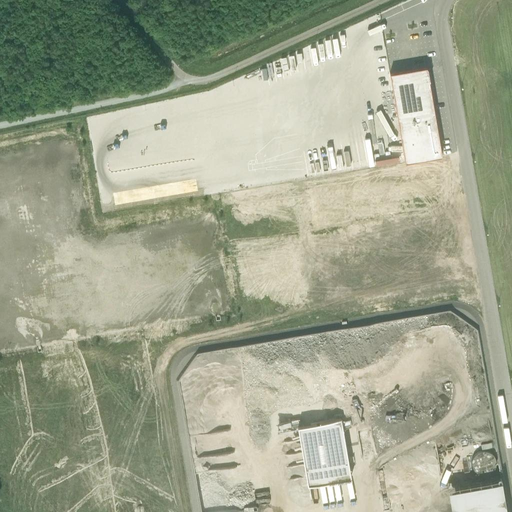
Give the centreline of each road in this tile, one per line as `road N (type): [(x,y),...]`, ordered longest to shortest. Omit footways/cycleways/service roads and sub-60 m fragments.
road 1 (unclassified): [(447,0),(441,20),(511,442)]
road 2 (unknown): [(341,511),(383,454),(444,422),(464,395),(448,355),(365,385)]
road 3 (track): [(190,80),(0,125)]
